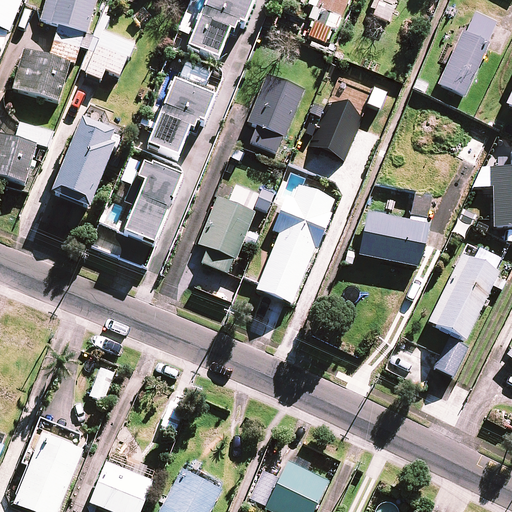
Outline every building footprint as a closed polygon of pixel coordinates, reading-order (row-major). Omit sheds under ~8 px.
[(24,0),(0,0),(0,30),(10,35),(24,0)] [(83,35),(87,35),(95,0),(45,0),(40,25),(57,29),(83,35)] [(255,4),(246,0),(212,0),(190,51),(219,64),(232,34),(241,37),(255,4)] [(311,0),(308,8),(313,10),(308,22),(317,26),(311,39),(330,47),(350,0),(311,0)] [(398,0),(375,0),(368,15),(387,24),(398,0)] [(61,104),(70,63),(76,65),(83,35),(57,29),(50,59),(22,52),(12,93),(61,104)] [(134,48),(105,36),(87,76),(102,83),(107,72),(121,79),(134,48)] [(487,49),(461,37),(437,86),(463,99),(487,49)] [(304,94),(268,78),(248,124),(258,129),(251,144),(277,156),(304,94)] [(192,132),(196,134),(200,124),(205,126),(215,102),(177,86),(150,149),(179,161),(192,132)] [(363,119),(330,105),(311,148),(344,163),(363,119)] [(491,136),(454,120),(440,150),(477,167),(491,136)] [(115,155),(118,156),(122,146),(115,143),(118,136),(84,123),(54,198),(91,213),(115,155)] [(52,135),(21,126),(16,142),(0,137),(0,178),(26,186),(38,147),(48,150),(52,135)] [(510,137),(500,132),(489,156),(499,161),(510,137)] [(511,153),(511,154),(511,169),(492,169),(493,229),(511,228),(511,153)] [(154,254),(156,248),(182,180),(145,165),(139,163),(123,207),(137,212),(127,237),(145,244),(143,250),(154,254)] [(231,277),(246,237),(256,241),(260,230),(251,226),(255,216),(267,220),(276,199),(263,194),(238,184),(229,206),(217,201),(199,247),(209,251),(203,266),(231,277)] [(297,190),(253,291),(290,308),(335,206),(297,190)] [(431,200),(414,197),(409,222),(367,214),(359,258),(418,269),(431,200)] [(503,264),(467,246),(429,324),(450,335),(434,369),(452,378),(468,345),(464,344),(503,264)] [(371,274),(345,269),(343,281),(369,287),(371,274)] [(114,373),(102,368),(90,398),(103,403),(114,373)] [(28,394),(14,388),(7,407),(20,412),(28,394)] [(61,511),(85,456),(44,439),(15,508),(25,511),(61,511)] [(278,482),(262,474),(248,502),(268,511),(313,511),(327,485),(287,465),(278,482)] [(142,511),(153,485),(107,467),(91,506),(105,511),(142,511)] [(211,511),(222,493),(184,472),(161,511),(211,511)]
